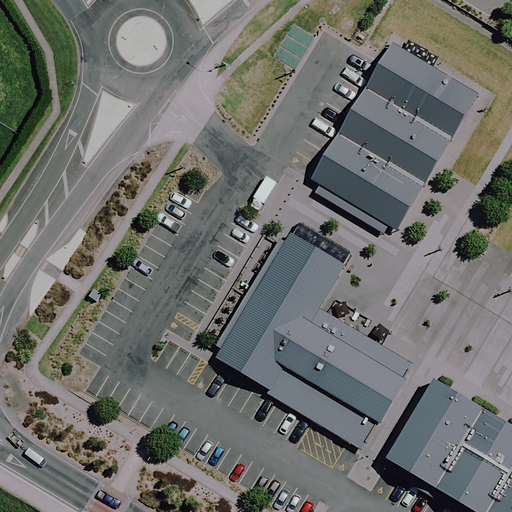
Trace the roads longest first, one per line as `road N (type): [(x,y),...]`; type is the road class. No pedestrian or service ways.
road 1 (tertiary): [(151,89),(146,110),(95,173),(61,195)]
road 2 (tertiary): [(0,440),(118,511)]
road 3 (tertiary): [(61,195),(67,147),(99,65)]
